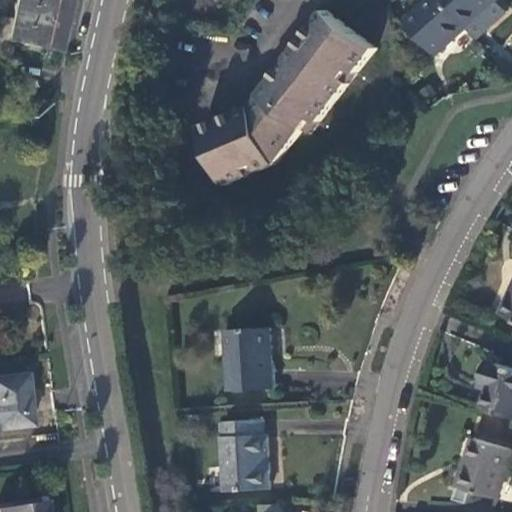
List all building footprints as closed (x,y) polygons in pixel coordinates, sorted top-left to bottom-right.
[(11,43),(57,53),(68,0),(15,0),(10,24),(0,21),(0,62),(6,64),(11,43)] [(429,0),(406,21),(426,44),(435,54),(441,48),(465,27),(441,0),(429,0)] [(495,0),(441,0),(465,27),(476,39),(506,12),(495,0)] [(224,182),(276,161),(302,126),(309,131),(374,46),(325,8),(257,94),(256,100),(253,103),(245,105),(201,125),(224,182)] [(511,292),(503,312),(511,316),(511,292)] [(270,325),(224,328),(229,388),(274,386),(270,325)] [(490,382),(482,407),(511,415),(511,366),(487,359),(481,379),(490,382)] [(23,374),(0,377),(0,429),(30,426),(23,374)] [(272,488),(269,433),(266,433),(266,418),(226,419),(227,434),(225,434),(227,490),(272,488)] [(498,497),(511,448),(511,447),(477,438),(468,468),(464,467),(459,486),(498,497)] [(43,511),(42,502),(0,508),(0,511),(43,511)] [(263,503),(263,511),(290,511),(289,502),(263,503)]
